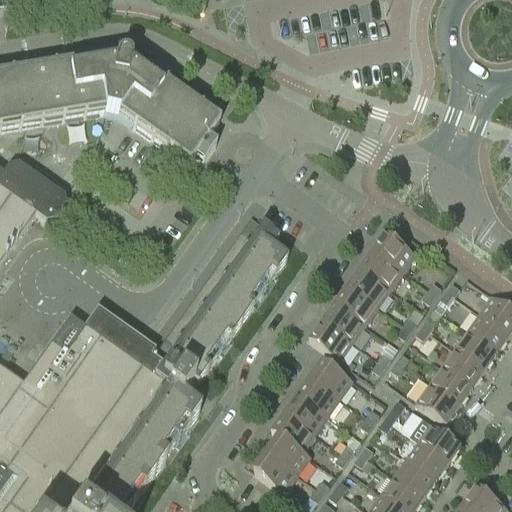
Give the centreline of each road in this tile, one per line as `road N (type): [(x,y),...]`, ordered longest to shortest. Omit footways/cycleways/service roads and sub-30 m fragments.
road 1 (residential): [(211,500),(202,471),(271,348),(348,237),(256,174)]
road 2 (residential): [(13,341),(61,267),(148,327),(256,174)]
road 3 (tertiary): [(0,56),(122,39),(293,119)]
road 4 (unknown): [(0,414),(59,452),(135,346)]
road 5 (tertiary): [(293,119),(380,157),(436,166)]
road 6 (residential): [(436,166),(449,212),(511,256)]
road 7 (residential): [(511,477),(482,453),(477,438),(511,379)]
